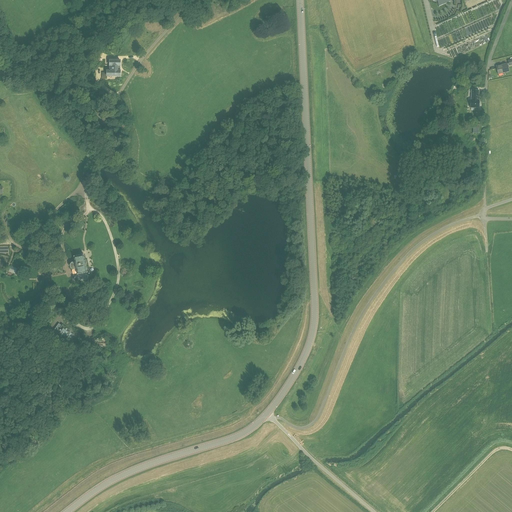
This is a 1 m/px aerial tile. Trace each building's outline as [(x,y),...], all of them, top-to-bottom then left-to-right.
[(120,66),(120,60),(110,60),(109,70),(107,70),(107,76),(120,76),(120,70),(117,70),(117,66),(120,66)] [(509,71),(507,64),(496,66),(498,74),(509,71)] [(479,100),(478,100),(478,90),(471,90),(471,100),(470,100),(470,107),(475,108),(475,107),(479,107),(479,100)] [(77,274),(78,274),(79,277),(81,277),(81,278),(85,277),(85,276),(87,276),(86,272),(87,272),(83,254),(74,256),(75,261),(71,262),(70,264),(70,267),(73,269),(76,268),(77,274)] [(75,336),(72,334),(73,332),(64,325),(63,327),(59,324),(53,332),(69,344),(75,336)]
